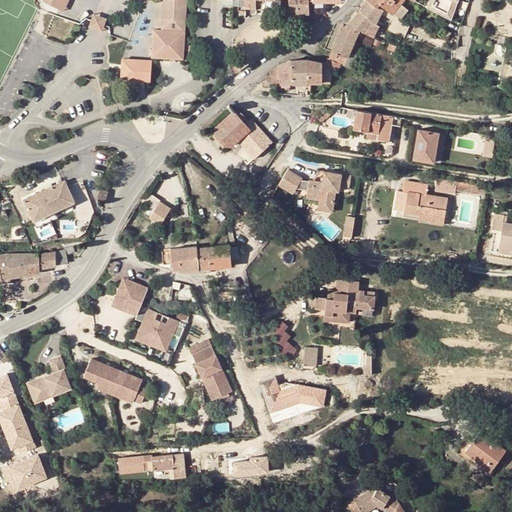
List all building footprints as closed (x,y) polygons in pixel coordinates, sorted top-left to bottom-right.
[(61,0),(58,7),(63,10),(67,0),(61,0)] [(168,19),(162,19),(161,30),(183,32),(185,0),(169,0),(168,14),(168,19)] [(245,0),(245,7),(256,8),(255,0),(245,0)] [(255,0),(256,8),(266,9),(266,0),(255,0)] [(309,14),(307,0),(288,0),(290,17),(297,17),(300,14),(303,14),(309,14)] [(366,0),(358,12),(346,26),(351,28),(359,31),(364,33),(374,22),(372,19),(377,6),(366,0)] [(367,0),(369,1),(388,10),(401,17),(408,8),(402,3),(403,0),(367,0)] [(415,1),(413,0),(403,0),(402,3),(408,8),(411,11),(418,2),(415,1)] [(413,0),(415,1),(414,0),(429,0),(426,6),(453,20),(460,0),(413,0)] [(96,29),(102,31),(104,25),(106,19),(94,14),(92,20),(89,27),(96,29)] [(351,52),(355,41),(358,34),(359,31),(351,28),(346,26),(343,25),(336,43),(329,58),(342,63),(345,65),(353,69),(359,55),(354,53),(351,52)] [(161,30),(153,30),(151,59),(180,61),(181,50),(183,32),(161,30)] [(448,40),(448,41),(454,44),(457,36),(447,30),(443,37),(448,40)] [(375,39),(374,39),(366,36),(363,44),(372,47),(373,44),(375,39)] [(387,43),(375,39),(373,44),(384,49),(387,43)] [(342,63),(329,58),(328,58),(325,63),(333,67),(339,70),(342,63)] [(292,83),(309,83),(308,59),(291,60),(292,83)] [(325,63),(308,59),(309,83),(310,83),(324,82),(330,84),(331,79),(333,67),(325,63)] [(280,83),(292,83),(291,60),(281,62),(277,65),(270,70),(273,76),(268,77),(268,80),(264,81),(266,86),(280,83)] [(149,83),(150,62),(121,61),(120,82),(149,83)] [(324,82),(310,83),(312,95),(317,95),(321,93),(324,91),(327,88),(329,85),(330,84),(324,82)] [(225,146),(231,147),(238,140),(256,124),(252,120),(250,122),(242,113),(239,115),(230,105),(228,107),(233,112),(215,127),(215,134),(225,146)] [(334,112),(330,108),(323,113),(322,114),(326,119),(334,112)] [(402,117),(351,108),(350,113),(351,113),(353,113),(352,118),(355,118),(353,129),(368,131),(368,137),(389,140),(392,125),(405,127),(406,118),(402,117)] [(322,114),(316,119),(321,124),(326,119),(322,114)] [(273,142),(256,124),(238,140),(244,146),(238,152),(249,164),(273,142)] [(439,133),(417,129),(412,158),(434,161),(439,133)] [(354,175),(328,171),(326,182),(314,180),(311,180),(311,182),(306,181),(306,178),(293,169),(284,184),(297,193),(301,188),(311,189),(311,191),(324,193),(323,198),(323,203),(337,205),(339,191),(342,191),(343,185),(352,187),(354,175)] [(314,179),(314,180),(326,182),(328,171),(324,171),(314,179)] [(22,199),(29,215),(41,209),(43,213),(53,209),(73,199),(64,179),(22,199)] [(420,214),(420,218),(444,222),(448,198),(427,194),(429,185),(405,181),(403,191),(408,191),(405,211),(420,214)] [(100,190),(97,199),(107,201),(109,192),(100,190)] [(408,191),(403,191),(399,214),(420,218),(420,214),(405,211),(408,191)] [(216,203),(220,208),(227,200),(224,196),(216,203)] [(161,201),(151,216),(162,223),(172,208),(161,201)] [(41,209),(29,215),(35,226),(56,217),(53,209),(43,213),(41,209)] [(231,219),(237,225),(248,212),(245,210),(242,214),(238,211),(231,219)] [(248,212),(237,225),(247,234),(258,222),(248,212)] [(494,213),(492,229),(502,231),(500,245),(511,247),(511,223),(504,222),(505,215),(494,213)] [(356,229),(357,220),(349,219),(348,228),(356,229)] [(356,229),(348,228),(347,235),(355,237),(356,229)] [(133,240),(131,248),(143,251),(145,242),(133,240)] [(64,249),(41,253),(41,267),(56,265),(56,263),(68,261),(67,254),(75,251),(74,245),(64,249)] [(198,245),(171,248),(171,251),(163,251),(164,264),(172,263),(173,268),(180,268),(180,270),(200,269),(198,248),(198,245)] [(230,245),(209,247),(210,255),(211,267),(232,265),(230,245)] [(511,247),(500,245),(498,255),(511,257),(511,247)] [(200,269),(211,267),(210,255),(209,247),(198,248),(200,269)] [(0,278),(3,278),(12,276),(40,271),(40,251),(34,251),(13,251),(0,254),(0,278)] [(12,276),(3,278),(4,286),(9,285),(13,285),(12,276)] [(334,295),(328,294),(328,297),(318,296),(317,308),(325,308),(333,309),(332,319),(348,321),(349,312),(355,312),(356,308),(373,309),(374,297),(364,296),(365,292),(357,291),(358,281),(340,279),(339,289),(338,293),(335,293),(334,295)] [(122,282),(113,305),(137,315),(141,305),(148,288),(133,282),(127,284),(122,282)] [(141,305),(137,315),(135,319),(142,322),(137,336),(139,337),(141,341),(151,344),(160,348),(164,347),(167,348),(172,334),(180,338),(186,323),(141,305)] [(333,309),(325,308),(324,319),(332,319),(333,309)] [(209,338),(189,347),(193,354),(213,345),(209,338)] [(213,345),(193,354),(202,374),(207,372),(219,396),(233,390),(213,345)] [(318,365),(318,346),(304,346),(304,364),(318,365)] [(43,394),(42,392),(50,389),(52,394),(71,387),(63,368),(65,368),(60,355),(50,360),(55,372),(28,382),(34,398),(43,394)] [(118,369),(91,358),(83,376),(103,384),(110,387),(118,369)] [(143,379),(118,369),(110,387),(108,392),(118,396),(120,391),(135,397),(134,399),(142,403),(148,389),(140,386),(143,379)] [(202,374),(213,399),(219,396),(207,372),(202,374)] [(18,448),(20,454),(36,447),(9,374),(0,377),(0,394),(2,394),(5,401),(2,402),(5,408),(0,410),(0,420),(11,450),(18,448)] [(274,377),(259,383),(269,414),(301,403),(323,408),(327,389),(286,382),(279,384),(274,377)] [(34,398),(35,398),(35,401),(52,394),(50,389),(42,392),(43,394),(34,398)] [(120,391),(118,396),(133,402),(134,399),(135,397),(120,391)] [(497,443),(479,431),(472,440),(467,436),(460,446),(492,469),(506,449),(497,443)] [(489,473),(492,469),(460,446),(457,450),(465,456),(489,473)] [(40,453),(10,464),(19,489),(49,478),(40,453)] [(153,469),(164,468),(173,467),(174,472),(183,472),(181,453),(151,456),(151,454),(119,458),(120,474),(145,472),(145,466),(153,465),(153,469)] [(250,462),(233,463),(234,479),(270,476),(269,457),(250,458),(250,462)] [(374,464),(367,472),(376,479),(383,471),(374,464)] [(354,502),(348,506),(351,511),(359,511),(360,511),(363,511),(376,505),(391,511),(405,511),(398,499),(375,488),(354,501),(354,502)]
